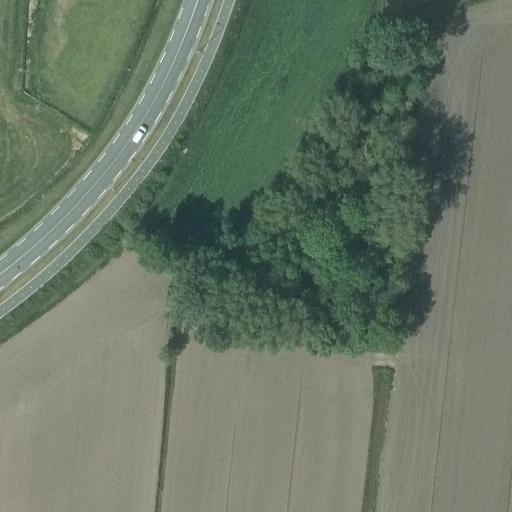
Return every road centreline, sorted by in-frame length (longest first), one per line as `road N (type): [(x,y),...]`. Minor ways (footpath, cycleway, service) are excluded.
road 1 (track): [(177,308),(222,334),(347,360),(406,362),(425,347),(418,196),(437,74),(452,41),(483,16),(511,8)]
road 2 (primary): [(0,276),(62,220),(140,125),(199,0)]
